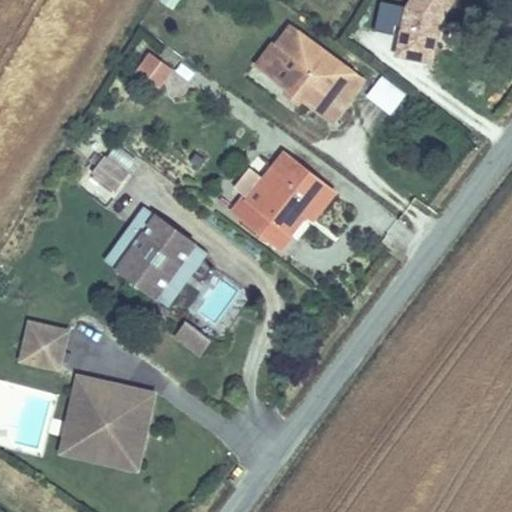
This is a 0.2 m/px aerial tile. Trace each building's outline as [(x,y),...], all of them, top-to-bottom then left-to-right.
[(410,0),(395,55),(435,66),(452,0),(410,0)] [(375,30),(397,34),(403,5),(381,1),(375,30)] [(303,111),(316,121),(324,110),(338,122),(362,91),(290,36),(275,56),(281,61),(265,83),(284,97),(280,102),(299,116),(303,111)] [(253,74),(265,83),(281,61),(275,56),(270,52),(253,74)] [(144,58),(131,73),(151,88),(163,72),(144,58)] [(391,125),(406,106),(382,88),(368,106),(391,125)] [(316,121),(330,132),(338,122),(324,110),(316,121)] [(109,156),(129,170),(137,158),(117,144),(109,156)] [(101,162),(90,176),(111,192),(122,178),(101,162)] [(275,256),(282,246),(274,239),(291,217),(299,223),(309,207),(316,214),(326,200),(277,162),(257,188),(256,188),(261,205),(253,215),(242,206),(239,203),(238,204),(226,220),(275,256)] [(242,206),(256,188),(257,188),(242,176),(227,196),(238,204),(239,203),(242,206)] [(261,205),(256,188),(242,206),(253,215),(261,205)] [(300,224),(306,229),(316,214),(309,207),(299,223),(300,224)] [(189,249),(152,220),(110,273),(147,302),(189,249)] [(186,320),(173,337),(200,357),(213,340),(186,320)] [(25,334),(17,369),(31,371),(38,337),(25,334)] [(38,337),(31,371),(51,376),(59,342),(38,337)] [(186,379),(197,357),(159,340),(148,362),(186,379)] [(75,387),(69,424),(86,427),(83,446),(114,452),(112,469),(136,473),(149,399),(75,387)] [(86,427),(69,424),(62,461),(112,469),(114,452),(83,446),(86,427)]
